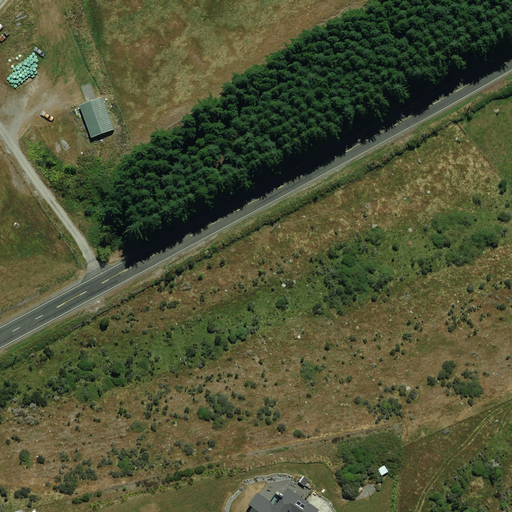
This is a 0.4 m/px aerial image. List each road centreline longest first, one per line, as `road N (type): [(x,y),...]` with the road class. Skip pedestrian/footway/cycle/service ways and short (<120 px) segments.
road 1 (trunk): [(511,58),(0,339)]
road 2 (track): [(97,288),(0,119)]
